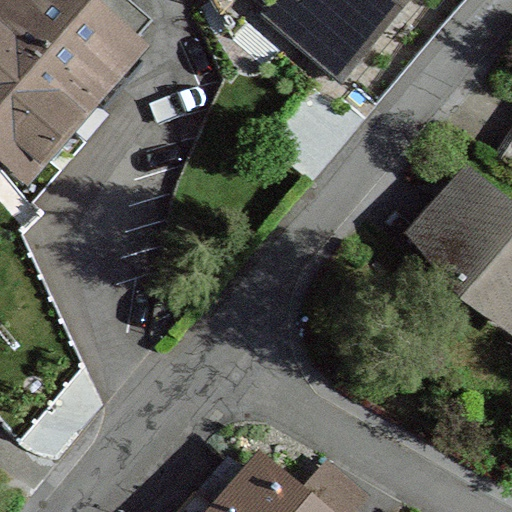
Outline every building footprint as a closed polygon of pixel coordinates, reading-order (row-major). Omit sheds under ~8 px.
[(0,0),(0,22),(19,0),(58,0),(95,32),(124,0),(0,0)] [(128,60),(95,32),(58,0),(19,0),(0,22),(0,147),(29,174),(128,60)] [(252,0),(337,73),(399,0),(252,0)] [(511,141),(500,160),(511,168),(511,141)] [(503,313),(511,320),(511,217),(485,195),(467,217),(460,211),(428,250),(443,263),(440,267),(455,279),(452,283),(482,308),(485,305),(499,317),(503,313)] [(308,511),(258,470),(249,480),(226,461),(200,492),(223,511),(222,511),(308,511)]
